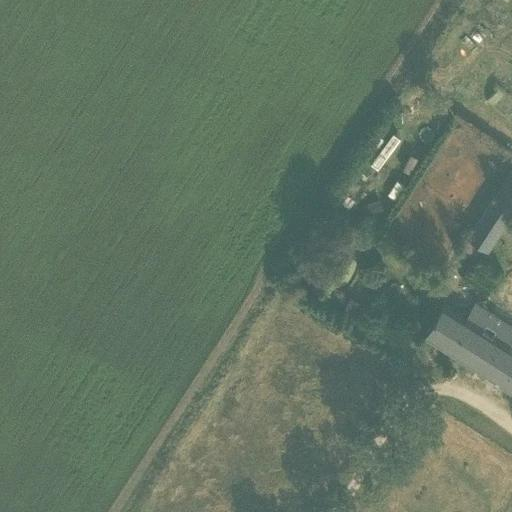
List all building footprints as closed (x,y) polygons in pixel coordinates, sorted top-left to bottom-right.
[(369,160),(376,165),(398,137),(391,131),(369,160)] [(351,181),(336,202),(347,210),(354,201),(356,202),(364,191),(351,181)] [(487,251),(498,235),(477,222),(467,238),(487,251)] [(350,297),(342,312),(356,320),(364,305),(350,297)] [(511,389),(511,325),(475,302),(465,317),(443,303),(424,333),(511,389)]
